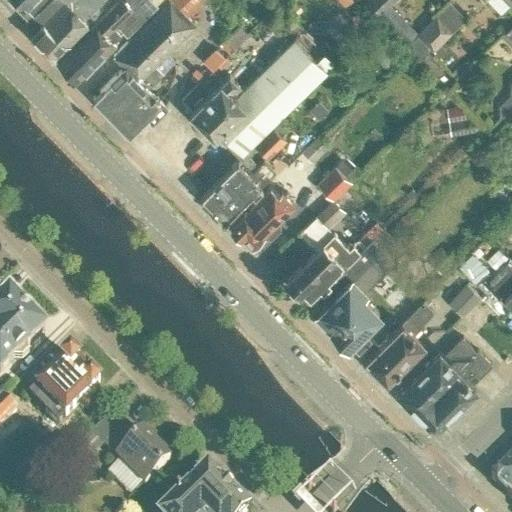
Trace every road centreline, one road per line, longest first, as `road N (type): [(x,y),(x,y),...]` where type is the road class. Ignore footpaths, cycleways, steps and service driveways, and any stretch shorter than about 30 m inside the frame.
road 1 (tertiary): [(375,437),(0,57)]
road 2 (residential): [(275,511),(0,228)]
